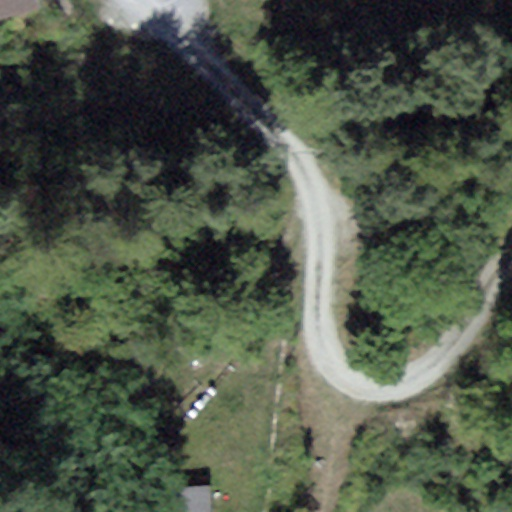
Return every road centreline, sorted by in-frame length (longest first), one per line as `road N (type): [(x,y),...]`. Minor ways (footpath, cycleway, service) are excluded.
road 1 (track): [(189,0),(204,64),(291,148),(312,205),(327,345),(339,367),(367,387)]
road 2 (track): [(367,387),(407,385),(444,365),(511,250)]
